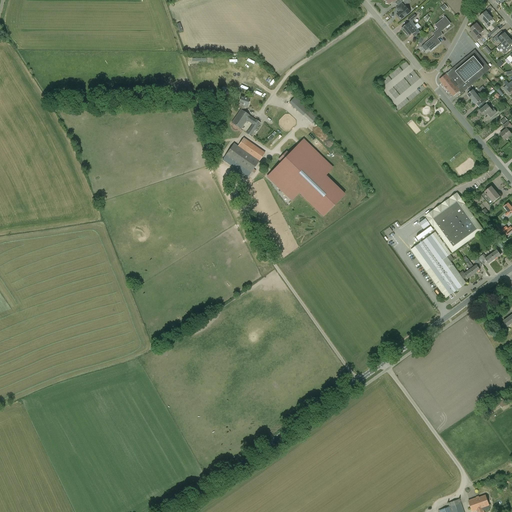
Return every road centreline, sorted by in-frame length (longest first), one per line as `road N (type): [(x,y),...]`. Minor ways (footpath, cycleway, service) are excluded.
road 1 (track): [(357,382),(264,246),(218,158),(163,0)]
road 2 (secondary): [(169,511),(511,268)]
road 3 (tertiary): [(511,180),(428,82)]
